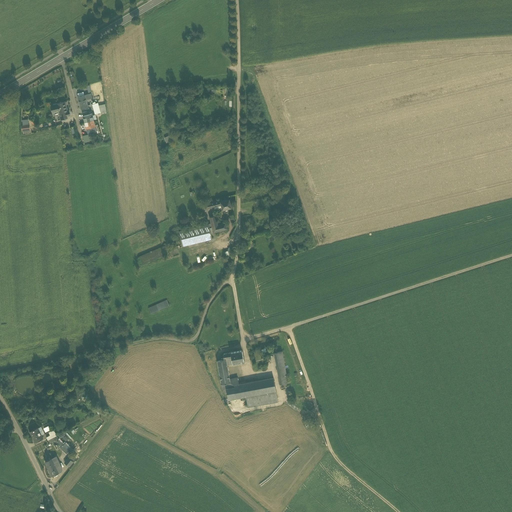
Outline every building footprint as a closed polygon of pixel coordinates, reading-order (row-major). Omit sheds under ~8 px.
[(78,97),(81,109),(88,107),(86,100),(85,95),(78,97)] [(57,104),(57,105),(51,106),(53,113),(58,111),(59,114),(60,114),(61,119),(67,118),(67,116),(70,115),(69,111),(68,112),(65,102),(57,104)] [(83,116),(85,122),(94,120),(92,114),(90,114),(83,116)] [(29,130),(30,130),(29,124),(28,124),(28,119),(22,119),(23,125),(22,125),(22,131),(23,131),(23,133),(29,133),(29,130)] [(95,126),(94,120),(85,122),(86,129),(95,126)] [(229,199),(221,201),(220,202),(221,205),(222,207),(221,207),(222,210),(225,209),(227,209),(231,208),(229,199)] [(211,224),(212,226),(218,225),(215,216),(209,217),(211,224)] [(226,223),(218,225),(212,226),(213,232),(213,233),(227,229),(226,223)] [(179,231),(183,246),(212,239),(211,233),(208,224),(179,231)] [(140,257),(143,264),(166,254),(163,247),(140,257)] [(149,309),(151,314),(169,305),(167,300),(149,309)] [(233,363),(233,364),(244,362),(242,350),(231,352),(231,353),(233,363)] [(274,353),(280,385),(288,383),(282,352),(274,353)] [(228,400),(246,397),(276,391),(273,378),(239,384),(238,378),(230,379),(227,364),(233,363),(231,353),(223,354),(224,358),(221,358),(221,360),(217,361),(222,390),(226,389),(228,400)] [(70,364),(72,376),(79,374),(77,362),(70,364)] [(278,402),(276,391),(246,397),(248,407),(278,402)] [(30,431),(35,442),(43,438),(38,428),(30,431)] [(47,436),(48,440),(57,436),(52,429),(48,431),(50,435),(47,436)] [(60,447),(67,454),(73,448),(66,441),(60,447)] [(47,465),(52,476),(61,471),(62,469),(60,465),(57,467),(54,462),(57,461),(55,457),(45,462),(47,465)]
